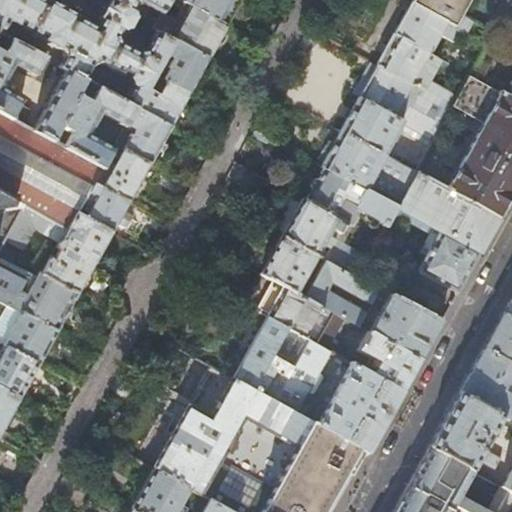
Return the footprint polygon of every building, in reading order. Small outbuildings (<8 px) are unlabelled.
[(77,16),(47,0),(46,0),(46,1),(43,0),(0,0),(0,35),(1,35),(8,22),(28,33),(27,34),(58,51),(58,49),(63,52),(64,58),(58,67),(66,71),(86,82),(97,88),(136,109),(156,74),(173,42),(152,31),(168,0),(109,0),(109,1),(108,0),(98,18),(99,19),(95,27),(76,17),(77,16)] [(190,6),(178,0),(168,0),(152,31),(173,42),(175,40),(209,59),(215,47),(219,47),(223,45),(226,42),(227,40),(228,37),(228,33),(227,29),(226,28),(227,27),(190,6)] [(192,0),(190,6),(227,27),(241,0),(192,0)] [(412,0),(411,4),(454,27),(461,14),(462,15),(470,0),(412,0)] [(474,21),(462,15),(461,14),(454,27),(411,4),(377,66),(420,89),(419,91),(422,93),(441,61),(429,54),(439,35),(453,43),(459,31),(466,35),(474,21)] [(494,33),(470,76),(481,82),(505,39),(494,33)] [(11,34),(8,39),(45,59),(47,54),(11,34)] [(8,39),(1,35),(0,35),(0,112),(19,123),(27,110),(19,105),(21,101),(1,90),(14,67),(34,78),(35,76),(45,81),(54,64),(45,59),(8,39)] [(175,40),(173,42),(156,74),(190,94),(209,59),(175,40)] [(452,109),(422,93),(419,91),(420,89),(377,66),(370,62),(365,72),(371,75),(364,89),(358,86),(353,94),(359,97),(340,131),(385,155),(403,123),(435,140),(452,109)] [(79,95),(86,82),(66,71),(32,130),(54,141),(62,126),(74,133),(65,147),(103,168),(113,150),(87,136),(100,112),(126,126),(136,109),(97,88),(90,101),(79,95)] [(171,128),(190,94),(156,74),(136,109),(171,128)] [(511,99),(506,97),(481,82),(470,76),(463,87),(494,103),(484,123),(446,189),(498,218),(511,193),(511,99)] [(484,123),(494,103),(463,87),(453,106),(484,123)] [(171,128),(136,109),(126,126),(125,130),(132,133),(123,149),(151,165),(171,128)] [(32,130),(19,123),(0,112),(0,193),(24,206),(69,230),(70,227),(78,213),(90,191),(95,182),(103,168),(65,147),(54,141),(32,130)] [(416,173),(385,155),(340,131),(321,167),(322,167),(397,207),(416,173)] [(130,202),(151,165),(123,149),(111,172),(103,168),(95,182),(130,202)] [(428,152),(416,173),(423,176),(435,155),(428,152)] [(307,195),(304,200),(339,219),(348,204),(354,207),(382,222),(375,235),(380,237),(396,208),(397,207),(322,167),(319,173),(321,173),(317,179),(307,178),(305,176),(303,180),(305,181),(312,189),(308,196),(307,195)] [(446,189),(423,176),(416,173),(397,207),(396,208),(441,230),(419,268),(420,272),(457,294),(469,271),(498,218),(446,189)] [(130,202),(95,182),(90,191),(98,196),(86,218),(113,233),(126,209),(132,213),(136,206),(130,202)] [(0,247),(24,206),(0,193),(0,247)] [(346,223),(339,219),(304,200),(302,199),(282,237),(317,256),(325,261),(332,249),(337,239),(346,223)] [(351,225),(356,216),(353,210),(354,207),(348,204),(339,219),(346,223),(351,225)] [(62,242),(69,230),(24,206),(0,247),(0,248),(19,259),(36,229),(62,242)] [(86,218),(78,213),(70,227),(77,232),(72,233),(67,242),(65,243),(63,244),(62,245),(60,247),(60,249),(60,251),(60,252),(61,254),(57,262),(58,266),(51,262),(44,274),(44,275),(79,294),(79,295),(113,233),(86,218)] [(297,294),(317,256),(282,237),(261,275),(273,281),(297,294)] [(370,256),(337,239),(332,249),(365,266),(370,256)] [(332,249),(325,261),(358,278),(365,266),(332,249)] [(370,256),(365,266),(358,278),(380,291),(382,292),(386,294),(399,270),(371,254),(370,256)] [(37,277),(0,259),(0,302),(21,313),(57,333),(79,294),(44,275),(44,274),(40,272),(37,277)] [(380,291),(358,278),(325,261),(305,299),(333,314),(344,320),(367,333),(419,361),(430,341),(440,323),(386,294),(382,292),(380,297),(387,301),(375,323),(364,318),(367,313),(327,292),(332,283),(372,304),(380,291)] [(305,299),(297,294),(273,281),(256,312),(267,318),(309,341),(317,345),(333,314),(305,299)] [(511,296),(502,315),(511,320),(511,296)] [(0,346),(39,367),(57,333),(21,313),(10,334),(2,329),(0,329),(0,346)] [(334,340),(344,320),(333,314),(317,345),(331,353),(340,358),(346,347),(334,340)] [(511,320),(502,315),(494,329),(482,350),(511,366),(511,320)] [(274,403),(309,341),(267,318),(232,380),(274,403)] [(409,379),(419,361),(367,333),(357,351),(375,361),(372,366),(376,368),(372,375),(402,392),(409,379)] [(331,353),(317,345),(309,341),(274,403),(296,415),(308,392),(311,394),(314,392),(323,378),(322,374),(319,373),(331,353)] [(0,346),(0,387),(21,399),(39,367),(0,346)] [(511,411),(511,366),(482,350),(474,365),(458,394),(503,418),(507,420),(511,411)] [(382,428),(402,392),(372,375),(341,359),(334,372),(344,377),(332,398),(328,396),(325,401),(330,403),(316,427),(362,453),(367,455),(382,428)] [(296,415),(274,403),(232,380),(211,368),(154,470),(188,489),(209,501),(228,511),(329,511),(332,508),(362,453),(316,427),(296,415)] [(0,437),(21,399),(0,387),(0,437)] [(485,450),(503,418),(458,394),(451,408),(429,447),(473,472),(478,463),(494,471),(500,459),(485,450)] [(511,511),(511,492),(500,486),(473,472),(429,447),(420,462),(404,491),(442,511),(511,511)] [(511,465),(500,486),(511,492),(511,465)] [(179,504),(188,489),(154,470),(152,470),(130,510),(133,511),(186,511),(188,509),(179,504)] [(392,511),(442,511),(404,491),(392,511)] [(228,511),(209,501),(203,511),(228,511)]
